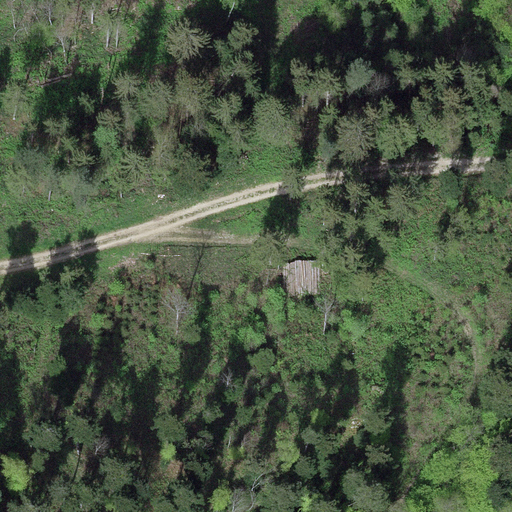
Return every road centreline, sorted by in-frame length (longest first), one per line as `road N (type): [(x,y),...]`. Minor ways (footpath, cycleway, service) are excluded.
road 1 (track): [(0,266),(160,233),(345,254),(434,292),(464,326),(473,374),(403,511)]
road 2 (track): [(160,233),(317,184),(511,162)]
